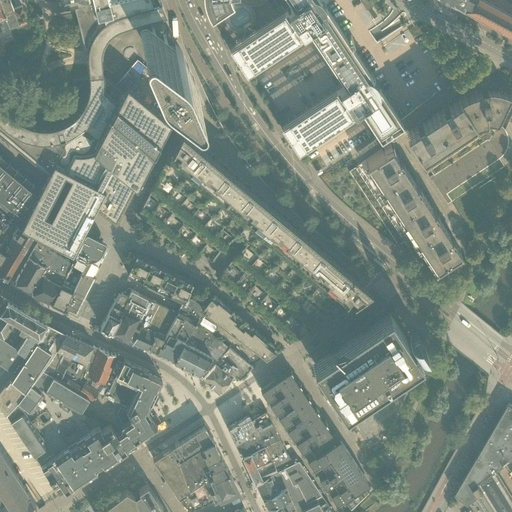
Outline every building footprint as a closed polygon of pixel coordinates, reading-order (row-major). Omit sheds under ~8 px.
[(10,0),(0,0),(0,2),(4,15),(9,28),(27,21),(22,7),(14,10),(10,0)] [(97,28),(99,25),(94,4),(93,4),(91,0),(56,0),(58,7),(73,4),(84,45),(88,46),(89,41),(90,38),(92,35),(94,32),(97,28)] [(87,56),(87,59),(87,62),(88,74),(102,73),(101,61),(101,55),(101,54),(101,53),(101,51),(101,49),(102,48),(102,46),(103,45),(103,43),(104,42),(105,39),(106,38),(107,38),(109,36),(109,35),(111,34),(113,32),(114,31),(116,30),(118,29),(120,28),(133,24),(144,20),(152,18),(160,16),(167,14),(161,1),(159,1),(158,0),(109,0),(110,0),(94,4),(99,25),(97,28),(94,32),(92,35),(90,38),(89,41),(88,46),(87,49),(87,52),(87,55),(87,56)] [(203,0),(205,5),(207,9),(210,13),(212,12),(229,0),(247,0),(247,2),(246,2),(245,2),(244,3),(244,4),(243,4),(243,5),(243,6),(244,6),(244,7),(244,8),(245,8),(246,8),(247,9),(247,8),(248,8),(249,8),(250,7),(250,6),(250,5),(250,4),(255,0),(273,0),(281,10),(253,29),(242,36),(241,37),(236,40),(235,41),(234,41),(231,44),(230,44),(231,46),(234,51),(235,53),(234,53),(233,55),(233,56),(233,58),(235,59),(236,60),(238,59),(239,58),(240,60),(243,65),(244,67),(245,66),(246,66),(250,63),(251,62),(256,59),(257,58),(268,51),(299,31),(307,25),(325,53),(344,81),(338,85),(305,107),(294,114),(293,115),(289,117),(288,118),(287,119),(282,122),(281,122),(282,124),(286,129),(287,131),(286,131),(285,133),(285,134),(285,136),(286,137),(288,137),(290,137),(291,136),(292,138),(292,139),(295,143),(296,145),(297,144),(302,141),(303,140),(308,137),(309,136),(320,129),(347,111),(359,103),(362,108),(363,109),(366,114),(367,115),(370,120),(374,126),(374,127),(378,133),(379,134),(381,133),(385,130),(387,128),(389,129),(390,130),(392,129),(393,128),(393,126),(393,125),(395,123),(399,120),(401,119),(400,118),(397,113),(396,111),(393,106),(389,100),(388,99),(385,94),(384,93),(381,89),(349,40),(351,40),(352,38),(352,36),(350,34),(347,35),(346,36),(322,0),(203,0)] [(359,0),(366,10),(377,3),(374,0),(359,0)] [(452,0),(456,1),(457,2),(511,31),(511,2),(508,0),(452,0)] [(139,28),(153,61),(154,63),(155,65),(156,67),(158,68),(160,70),(161,71),(189,93),(190,93),(191,94),(192,94),(193,94),(194,93),(195,93),(195,92),(196,92),(196,91),(197,91),(197,90),(197,89),(197,88),(197,87),(183,55),(180,50),(174,43),(149,25),(146,23),(145,22),(144,22),(143,22),(142,22),(141,23),(140,23),(140,24),(139,24),(139,25),(139,26),(139,27),(139,28)] [(47,166),(49,168),(47,173),(46,176),(40,187),(37,192),(21,224),(20,225),(22,226),(34,232),(37,233),(40,235),(41,235),(67,249),(77,230),(76,229),(78,226),(83,230),(85,225),(91,214),(95,206),(116,224),(166,126),(170,119),(126,83),(123,89),(103,73),(88,74),(89,78),(89,82),(89,86),(88,90),(87,94),(86,98),(84,102),(82,105),(80,109),(77,112),(74,115),(71,118),(68,120),(65,122),(61,124),(56,125),(52,126),(57,146),(47,166)] [(442,82),(445,88),(454,82),(451,77),(442,82)] [(495,123),(497,123),(511,95),(506,93),(502,92),(498,91),(492,90),(492,87),(488,88),(488,89),(487,89),(486,88),(481,88),(481,90),(476,91),(472,92),(467,93),(463,95),(459,98),(476,124),(478,123),(479,122),(480,122),(481,122),(482,121),(483,121),(484,121),(485,121),(486,121),(487,121),(488,121),(489,121),(490,121),(492,121),(493,122),(494,122),(495,123)] [(478,123),(476,124),(450,141),(423,159),(434,176),(430,179),(447,204),(451,201),(504,166),(505,166),(505,165),(506,165),(507,164),(507,163),(508,163),(508,162),(509,162),(510,161),(510,160),(511,160),(511,159),(511,158),(511,157),(511,125),(511,124),(511,123),(510,123),(509,122),(511,116),(511,95),(497,123),(495,123),(494,122),(493,122),(492,121),(490,121),(489,121),(488,121),(487,121),(486,121),(485,121),(484,121),(483,121),(482,121),(481,122),(480,122),(479,122),(478,123)] [(443,108),(433,115),(450,141),(476,124),(459,98),(453,102),(451,99),(450,100),(449,102),(448,103),(449,104),(448,105),(447,104),(442,107),(443,108)] [(0,122),(2,124),(6,128),(10,131),(14,133),(19,135),(16,141),(47,166),(57,146),(52,126),(49,127),(46,127),(43,127),(40,127),(36,126),(33,126),(30,125),(27,124),(24,123),(21,121),(18,119),(15,117),(12,115),(10,112),(7,110),(6,108),(5,107),(3,105),(2,103),(1,102),(0,100),(0,122)] [(406,133),(423,159),(450,141),(433,115),(427,119),(425,116),(424,118),(423,119),(422,120),(423,122),(421,122),(421,121),(416,124),(417,125),(406,133)] [(147,193),(138,211),(145,217),(147,215),(154,220),(160,226),(164,229),(170,234),(169,236),(181,247),(183,245),(190,250),(195,255),(199,251),(200,250),(202,247),(213,255),(212,257),(213,258),(216,254),(232,235),(235,232),(239,235),(237,236),(241,239),(242,238),(246,241),(243,244),(218,274),(219,275),(224,279),(230,284),(229,286),(241,297),(243,295),(249,300),(259,309),(266,315),(265,316),(277,327),(279,325),(285,331),(294,338),(297,336),(299,338),(307,332),(305,331),(309,328),(314,325),(324,318),(332,312),(342,305),(347,302),(364,291),(370,287),(369,287),(367,285),(359,278),(358,277),(347,268),(346,267),(335,258),(334,257),(323,248),(322,247),(311,238),(307,235),(299,228),(298,227),(287,218),(286,217),(275,208),(274,207),(263,198),(262,197),(252,188),(251,187),(240,178),(239,177),(233,172),(216,158),(215,157),(211,154),(198,143),(192,138),(191,137),(181,128),(177,135),(170,149),(147,193)] [(390,143),(364,161),(381,187),(407,169),(400,159),(401,159),(398,154),(397,155),(396,153),(397,153),(397,151),(397,149),(396,148),(394,149),(390,143)] [(0,196),(3,199),(0,202),(0,206),(21,224),(37,192),(10,170),(0,160),(0,196)] [(425,253),(415,239),(398,213),(381,187),(364,161),(356,166),(348,171),(398,245),(403,241),(405,243),(415,259),(425,253)] [(411,175),(407,169),(381,187),(398,213),(424,196),(418,185),(419,185),(416,180),(414,181),(414,179),(415,179),(413,174),(411,175)] [(398,213),(415,239),(442,222),(435,211),(436,211),(433,206),(432,207),(431,205),(432,205),(431,200),(428,201),(424,196),(398,213)] [(8,219),(2,216),(0,217),(0,230),(5,223),(8,220),(8,219)] [(415,239),(425,253),(433,266),(459,248),(452,237),(453,237),(450,232),(449,233),(448,231),(449,231),(449,229),(448,227),(448,226),(445,227),(442,222),(415,239)] [(12,223),(7,230),(13,234),(27,243),(32,234),(21,227),(20,228),(12,223)] [(69,296),(63,309),(65,309),(67,310),(68,308),(72,310),(74,311),(75,311),(76,309),(94,275),(106,252),(106,251),(106,250),(106,249),(105,249),(104,248),(105,245),(105,244),(105,243),(105,242),(104,241),(87,233),(83,230),(78,226),(76,229),(77,230),(67,249),(65,253),(75,258),(72,264),(82,269),(69,296)] [(6,255),(0,265),(0,273),(6,278),(27,243),(13,234),(5,247),(6,248),(9,250),(6,254),(6,255)] [(15,280),(14,282),(15,282),(15,283),(29,291),(30,291),(32,293),(33,293),(55,253),(56,253),(51,250),(46,247),(37,242),(34,246),(29,256),(27,258),(22,268),(15,280)] [(0,265),(6,255),(6,254),(9,250),(6,248),(4,252),(0,249),(0,265)] [(33,293),(51,302),(70,265),(69,264),(70,261),(65,258),(55,253),(33,293)] [(126,271),(141,278),(150,260),(149,260),(149,261),(145,259),(146,258),(136,253),(126,271)] [(141,278),(155,286),(164,267),(163,267),(163,268),(159,266),(160,265),(150,260),(141,278)] [(51,302),(63,309),(69,296),(82,269),(72,264),(71,263),(70,265),(51,302)] [(155,286),(169,293),(178,274),(177,274),(176,275),(173,273),(174,272),(164,267),(155,286)] [(169,293),(183,300),(186,295),(192,281),(191,281),(191,282),(187,280),(188,279),(178,274),(169,293)] [(100,325),(100,326),(102,327),(110,330),(111,331),(123,307),(122,307),(129,293),(131,290),(131,289),(128,288),(126,292),(125,291),(119,293),(118,294),(113,303),(109,309),(108,311),(104,319),(101,324),(101,325),(100,325)] [(123,307),(111,331),(112,332),(126,338),(127,339),(128,339),(132,341),(132,342),(137,332),(147,311),(152,300),(131,289),(131,290),(129,293),(122,307),(123,307)] [(166,330),(155,352),(174,360),(188,332),(189,333),(194,323),(195,323),(203,310),(204,306),(203,305),(186,295),(183,300),(176,313),(166,330)] [(204,306),(203,310),(214,319),(225,303),(219,298),(217,300),(211,295),(203,305),(204,306)] [(20,306),(20,307),(7,299),(0,308),(0,361),(14,371),(27,354),(37,340),(47,322),(33,314),(28,311),(20,306)] [(137,332),(132,342),(133,342),(143,346),(147,348),(155,331),(168,308),(152,300),(147,311),(137,332)] [(225,303),(214,319),(232,333),(242,320),(230,310),(231,308),(225,303)] [(156,331),(148,348),(155,352),(166,330),(176,313),(168,308),(156,331)] [(420,358),(413,346),(417,344),(418,345),(423,341),(416,331),(411,335),(415,341),(411,343),(389,310),(311,362),(343,410),(420,358)] [(242,320),(232,333),(251,347),(261,333),(255,328),(253,330),(242,320)] [(14,371),(0,388),(0,405),(5,413),(17,401),(30,384),(31,382),(43,367),(49,360),(66,332),(65,332),(64,331),(63,333),(60,332),(61,330),(61,329),(60,330),(56,328),(48,323),(47,322),(37,340),(27,354),(14,371)] [(188,332),(174,360),(178,362),(180,363),(182,364),(189,368),(199,348),(199,347),(205,336),(209,331),(195,323),(194,323),(189,333),(188,332)] [(199,348),(189,368),(193,370),(195,370),(194,371),(197,372),(198,372),(202,376),(229,347),(209,331),(205,336),(199,347),(199,348)] [(80,339),(66,332),(49,360),(43,367),(60,378),(68,363),(67,363),(80,339)] [(261,333),(251,347),(265,357),(277,350),(266,340),(267,338),(261,333)] [(93,345),(80,339),(67,363),(68,363),(60,378),(78,390),(87,380),(99,347),(98,347),(97,348),(93,346),(93,345)] [(78,390),(88,398),(92,399),(103,383),(116,355),(99,347),(87,380),(78,390)] [(229,347),(202,376),(208,382),(209,382),(209,381),(211,383),(211,384),(218,390),(219,389),(226,381),(228,381),(229,379),(229,377),(233,374),(235,375),(239,379),(248,374),(247,372),(253,366),(229,347)] [(125,405),(143,368),(143,367),(124,358),(122,361),(117,358),(112,369),(117,371),(106,396),(125,405)] [(43,367),(31,382),(30,384),(17,401),(29,411),(46,391),(79,413),(88,398),(78,390),(60,378),(43,367)] [(39,465),(52,483),(58,479),(66,490),(100,467),(98,465),(102,462),(104,465),(121,452),(136,442),(135,440),(157,425),(147,410),(161,379),(147,373),(148,371),(143,368),(125,405),(130,407),(128,412),(126,411),(127,409),(120,406),(116,414),(123,424),(121,425),(120,430),(116,433),(110,424),(101,430),(98,425),(54,455),(53,452),(44,458),(45,461),(39,465)] [(260,389),(268,400),(270,403),(297,385),(299,384),(291,373),(289,375),(288,372),(290,371),(289,370),(260,389)] [(297,385),(270,403),(278,416),(305,398),(307,397),(300,386),(298,387),(297,385)] [(156,400),(162,403),(165,398),(158,395),(156,400)] [(278,416),(287,429),(314,411),(316,410),(309,399),(307,400),(305,398),(278,416)] [(511,511),(511,403),(509,402),(484,443),(480,451),(479,452),(455,492),(458,495),(468,502),(475,511),(511,511)] [(228,425),(229,428),(231,431),(234,438),(235,439),(235,440),(248,434),(249,435),(258,431),(272,423),(265,410),(258,415),(257,415),(251,419),(247,413),(243,415),(228,425)] [(317,412),(315,413),(314,411),(287,429),(296,442),(323,424),(325,423),(317,412)] [(9,420),(33,455),(45,447),(21,412),(9,420)] [(235,440),(243,455),(279,437),(272,423),(258,431),(249,435),(248,434),(235,440)] [(324,426),(323,424),(296,442),(305,455),(333,436),(326,425),(324,426)] [(152,457),(178,496),(189,490),(178,459),(198,447),(201,445),(207,459),(220,453),(214,439),(203,425),(178,441),(152,457)] [(333,436),(305,455),(342,511),(368,487),(365,483),(368,481),(339,437),(336,439),(333,436)] [(284,448),(279,437),(243,455),(244,457),(248,466),(256,462),(257,464),(263,460),(262,459),(284,448)] [(189,490),(178,496),(180,499),(205,482),(214,502),(239,491),(228,470),(214,477),(207,459),(201,445),(198,447),(178,459),(189,490)] [(248,466),(255,480),(277,470),(292,462),(288,453),(287,453),(284,448),(262,459),(263,460),(257,464),(256,462),(248,466)] [(0,450),(0,511),(21,511),(35,503),(30,494),(0,450)] [(220,453),(207,459),(214,477),(228,470),(227,468),(224,462),(222,458),(220,453)] [(263,497),(270,511),(333,511),(298,460),(296,461),(292,462),(277,470),(255,480),(263,497)] [(58,479),(52,483),(59,495),(66,490),(58,479)] [(166,511),(147,483),(132,493),(125,489),(107,503),(100,508),(95,511),(166,511)]
